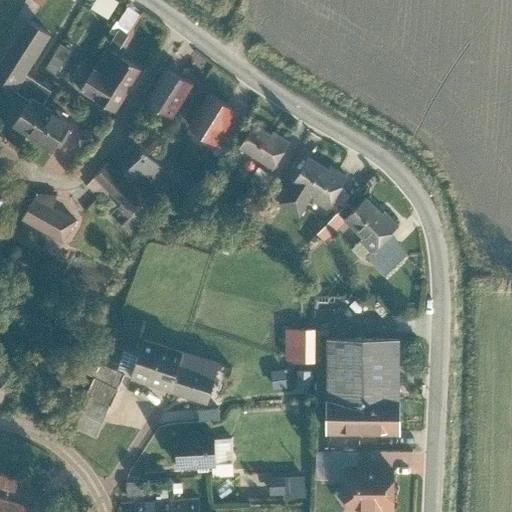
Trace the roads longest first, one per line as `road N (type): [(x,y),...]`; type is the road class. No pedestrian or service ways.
road 1 (residential): [(431,511),(439,249),(421,192),(182,26)]
road 2 (residential): [(182,26),(79,178),(60,182),(32,171)]
